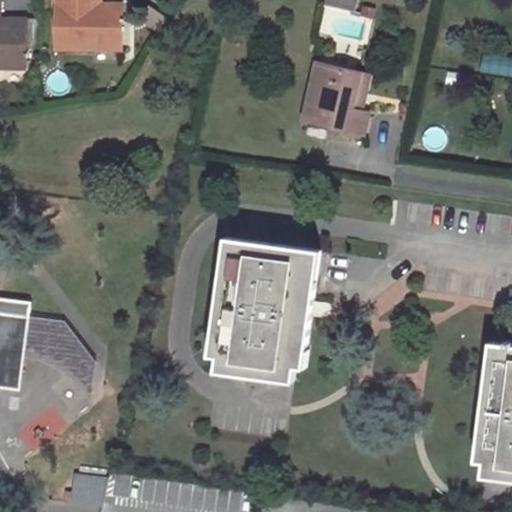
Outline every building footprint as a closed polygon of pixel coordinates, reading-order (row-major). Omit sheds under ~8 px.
[(55,0),(55,51),(121,51),(121,5),(101,5),(90,4),(90,0),(55,0)] [(0,69),(25,71),(26,20),(0,19),(0,69)] [(304,119),(364,133),(369,112),(361,110),(353,109),(362,72),(317,62),(304,119)] [(361,110),(370,74),(362,72),(353,109),(361,110)] [(305,350),(320,250),(226,238),(212,337),(221,339),(217,370),(293,381),(298,349),(305,350)] [(0,387),(19,390),(24,353),(28,318),(30,303),(0,298),(0,387)] [(63,322),(28,318),(24,353),(58,358),(88,397),(93,362),(63,322)] [(511,344),(491,342),(478,444),(487,445),(483,476),(511,479),(511,344)] [(70,503),(101,507),(108,478),(74,473),(71,493),(70,503)] [(70,503),(71,493),(64,492),(63,502),(70,503)]
